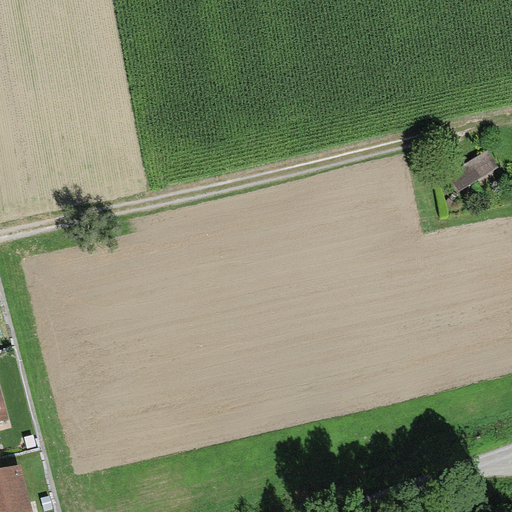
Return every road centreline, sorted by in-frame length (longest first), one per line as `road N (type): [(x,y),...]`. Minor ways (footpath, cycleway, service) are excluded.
road 1 (track): [(0,236),(476,124)]
road 2 (track): [(324,511),(450,470)]
